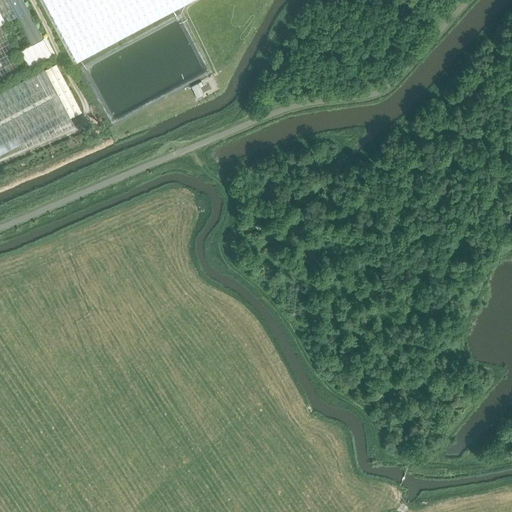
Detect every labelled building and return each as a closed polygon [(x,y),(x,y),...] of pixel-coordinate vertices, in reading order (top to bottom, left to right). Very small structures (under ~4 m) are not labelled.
[(0,0),(0,26),(17,18),(31,44),(20,50),(29,67),(55,53),(46,37),(43,38),(23,0),(0,0)] [(39,0),(74,63),(193,0),(39,0)] [(5,75),(16,69),(13,62),(2,68),(5,75)] [(0,154),(82,112),(56,63),(0,92),(0,154)] [(201,81),(191,86),(194,90),(204,85),(201,81)]
